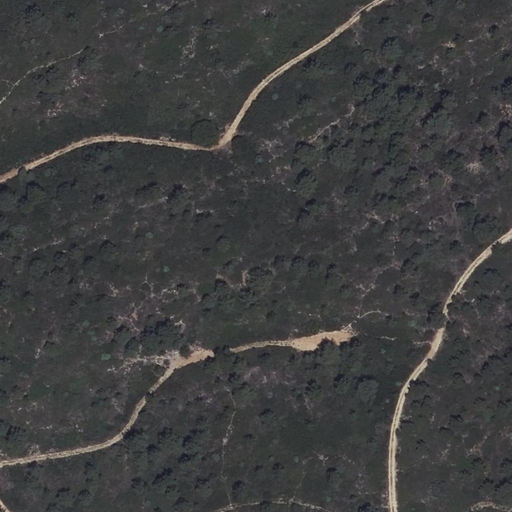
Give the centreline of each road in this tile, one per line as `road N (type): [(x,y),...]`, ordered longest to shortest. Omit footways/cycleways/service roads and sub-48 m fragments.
road 1 (track): [(0,176),(89,137),(213,146),(265,75),(375,0)]
road 2 (track): [(322,341),(195,354),(146,392),(118,437),(0,467)]
road 3 (track): [(511,231),(487,245),(454,287),(432,350),(400,394),(394,511)]
